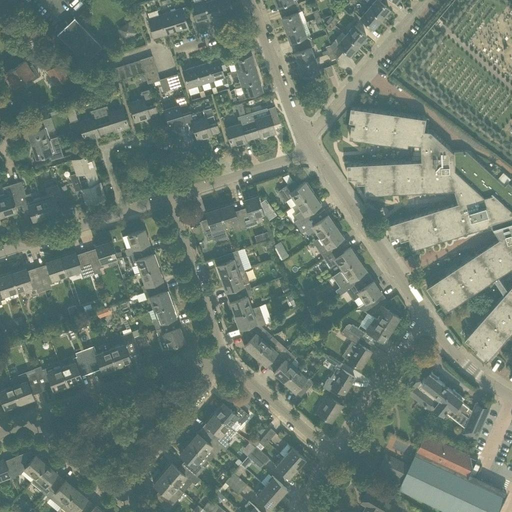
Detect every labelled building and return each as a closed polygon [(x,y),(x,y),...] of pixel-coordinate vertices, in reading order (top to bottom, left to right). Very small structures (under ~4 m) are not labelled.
[(193,0),(188,0),(189,4),(191,4),(196,20),(208,17),(209,17),(203,0),(202,0),(194,3),(193,0)] [(201,0),(202,0),(203,0),(209,17),(208,17),(209,20),(210,19),(222,16),(216,0),(210,0),(207,1),(206,0),(201,0)] [(216,0),(222,16),(233,12),(229,0),(216,0)] [(275,0),(277,6),(282,4),(284,10),(298,5),(296,0),(275,0)] [(382,2),(378,0),(375,0),(369,8),(380,18),(389,8),(382,2)] [(282,17),(286,29),(301,23),(301,24),(306,22),(302,10),(300,11),(298,5),(284,10),(286,15),(282,17)] [(182,7),(170,11),(176,30),(188,26),(182,7)] [(380,18),(369,8),(361,18),(372,27),(380,18)] [(165,34),(176,30),(170,11),(159,15),(165,34)] [(159,15),(147,18),(150,28),(153,37),(165,34),(159,15)] [(330,22),(334,25),(339,20),(335,16),(330,22)] [(102,46),(74,17),(67,23),(65,21),(54,31),(84,63),(102,46)] [(131,21),(118,27),(124,39),(137,33),(131,21)] [(311,39),(309,33),(310,33),(306,22),(301,24),(301,23),(286,29),(290,41),(295,39),(297,44),(311,39)] [(330,31),(334,25),(330,22),(326,27),(330,31)] [(346,35),(358,45),(366,35),(354,25),(346,35)] [(331,45),(333,52),(335,59),(336,59),(344,50),(349,54),(358,45),(346,35),(343,32),(335,41),(334,41),(331,45)] [(313,46),(311,39),(297,44),(299,50),(295,52),(299,64),(314,58),(310,47),(313,46)] [(323,55),(328,53),(333,52),(331,45),(325,46),(327,50),(322,52),(323,55)] [(152,55),(140,59),(141,65),(154,61),(152,55)] [(255,67),(251,55),(233,60),(236,70),(230,72),(231,76),(238,74),(237,73),(255,67)] [(318,70),(314,58),(299,64),(303,76),(318,70)] [(140,59),(134,61),(138,73),(143,71),(141,65),(140,59)] [(225,76),(224,76),(218,59),(206,63),(212,80),(213,80),(221,77),(223,84),(227,82),(225,76)] [(27,62),(25,63),(24,61),(6,73),(9,78),(7,79),(10,85),(13,83),(14,85),(21,80),(24,84),(28,81),(29,82),(39,75),(32,64),(29,66),(27,62)] [(138,73),(134,61),(129,63),(132,75),(138,73)] [(154,61),(141,65),(143,71),(156,67),(154,61)] [(69,76),(66,70),(64,72),(59,63),(47,71),(56,85),(68,78),(67,77),(69,76)] [(123,65),(126,77),(132,75),(129,63),(123,65)] [(212,80),(206,63),(194,66),(200,84),(201,83),(209,81),(211,87),(215,86),(213,80),(212,80)] [(331,64),(324,67),(330,77),(337,73),(331,64)] [(123,65),(117,67),(120,79),(126,77),(123,65)] [(200,84),(194,66),(182,70),(188,87),(197,85),(199,91),(203,90),(201,83),(200,84)] [(117,67),(111,68),(114,81),(120,79),(117,67)] [(157,73),(156,67),(143,71),(145,77),(157,73)] [(258,79),(255,67),(237,73),(238,74),(240,81),(234,83),(235,88),(242,86),(241,84),(258,79)] [(114,81),(111,68),(104,70),(108,83),(114,81)] [(147,83),(159,79),(157,73),(145,77),(147,83)] [(177,74),(171,76),(174,88),(181,86),(177,74)] [(171,76),(165,77),(169,89),(174,88),(171,76)] [(169,89),(165,77),(159,79),(163,91),(169,89)] [(262,91),(258,79),(241,84),(242,86),(244,93),(237,95),(239,100),(245,98),(245,96),(262,91)] [(143,98),(129,103),(135,121),(149,116),(148,115),(156,112),(149,89),(141,92),(143,98)] [(184,96),(175,98),(178,106),(165,110),(167,118),(170,127),(184,123),(183,122),(191,119),(184,96)] [(241,102),(236,104),(239,114),(245,113),(241,102)] [(107,105),(99,108),(106,131),(113,129),(114,130),(128,126),(122,108),(109,112),(107,105)] [(275,106),(266,108),(268,114),(256,118),(253,111),(245,114),(253,137),(260,135),(261,136),(274,132),(272,125),(280,122),(275,106)] [(366,193),(455,189),(461,189),(465,202),(461,203),(460,202),(388,224),(388,223),(387,224),(391,237),(400,235),(402,239),(409,237),(413,248),(491,224),(494,228),(493,229),(494,229),(498,234),(497,234),(497,235),(498,234),(501,238),(428,286),(427,286),(437,302),(439,300),(446,311),(511,266),(511,184),(508,181),(505,185),(467,150),(454,150),(432,130),(425,129),(427,117),(426,117),(426,118),(352,107),(353,107),(352,106),(349,121),(356,122),(356,124),(352,124),(350,137),(408,146),(409,143),(421,144),(422,160),(348,164),(348,163),(347,164),(348,178),(357,177),(358,182),(366,182),(366,193)] [(205,117),(191,121),(197,139),(211,134),(211,133),(218,131),(211,107),(203,110),(205,117)] [(98,134),(106,131),(99,108),(91,111),(93,118),(79,122),(85,139),(99,135),(98,134)] [(240,123),(235,125),(226,128),(231,145),(245,141),(245,140),(253,137),(245,114),(237,116),(240,123)] [(28,131),(32,144),(50,138),(48,131),(54,129),(51,116),(37,121),(39,127),(28,131)] [(51,138),(50,138),(32,144),(36,157),(47,153),(49,160),(63,155),(59,143),(57,136),(51,138)] [(68,184),(73,183),(96,175),(93,167),(95,167),(90,153),(73,159),(77,172),(70,174),(71,176),(66,178),(68,184)] [(98,183),(96,175),(73,183),(75,190),(82,188),(86,202),(104,196),(99,182),(98,183)] [(294,180),(278,191),(285,201),(288,199),(292,206),(297,203),(313,192),(305,181),(298,186),(294,180)] [(33,199),(30,192),(25,194),(21,181),(15,183),(19,196),(18,197),(22,209),(29,207),(33,219),(46,215),(40,197),(33,199)] [(12,199),(18,197),(19,196),(15,183),(2,187),(4,193),(0,194),(0,204),(3,214),(16,210),(12,199)] [(55,200),(62,197),(57,183),(45,187),(47,194),(40,197),(46,215),(58,211),(55,200)] [(315,215),(311,209),(320,203),(313,192),(297,203),(302,210),(295,215),(298,219),(295,221),(299,227),(315,215)] [(247,209),(241,211),(246,226),(256,223),(254,215),(262,212),(260,204),(257,194),(244,198),(247,209)] [(235,230),(246,226),(241,211),(235,213),(231,202),(218,207),(224,225),(232,222),(235,230)] [(269,204),(263,209),(267,221),(276,214),(269,204)] [(219,235),(216,227),(224,225),(218,207),(206,211),(208,218),(201,221),(207,239),(219,235)] [(320,235),(335,225),(328,214),(319,220),(315,215),(299,227),(302,232),(305,230),(308,233),(315,228),(320,235)] [(334,242),(343,236),(335,225),(320,235),(313,240),(318,247),(324,257),(338,248),(334,242)] [(149,248),(147,242),(149,242),(144,228),(128,234),(132,247),(125,250),(127,256),(128,256),(135,253),(149,248)] [(97,249),(87,253),(93,273),(100,271),(99,267),(103,266),(102,262),(116,257),(113,249),(110,239),(95,244),(97,249)] [(281,259),(289,255),(281,240),(274,244),(281,259)] [(358,258),(350,247),(341,253),(338,248),(324,257),(327,261),(325,262),(328,266),(330,265),(330,266),(337,261),(342,269),(358,258)] [(151,253),(149,248),(135,253),(128,256),(135,274),(141,272),(158,266),(153,252),(151,253)] [(216,265),(221,277),(244,269),(237,250),(215,258),(217,264),(216,265)] [(82,277),(93,273),(87,253),(76,256),(75,251),(60,256),(66,273),(80,269),(82,277)] [(48,266),(37,269),(44,289),(51,287),(49,283),(53,282),(52,278),(66,273),(60,256),(46,260),(48,266)] [(366,269),(358,258),(342,269),(332,276),(340,287),(335,290),(339,295),(347,290),(360,280),(357,275),(366,269)] [(162,279),(158,266),(141,272),(146,284),(141,285),(144,292),(149,290),(162,285),(160,279),(162,279)] [(38,292),(44,289),(37,269),(27,272),(25,267),(11,272),(17,289),(30,285),(32,289),(36,288),(38,292)] [(228,290),(230,296),(250,288),(251,288),(244,269),(221,277),(226,290),(228,290)] [(0,303),(1,303),(0,299),(4,298),(2,294),(17,289),(11,272),(0,275),(0,303)] [(365,302),(369,299),(381,291),(373,280),(364,286),(360,280),(347,290),(353,299),(354,298),(359,305),(365,301),(365,302)] [(288,283),(281,287),(284,293),(291,289),(288,283)] [(171,303),(166,290),(164,290),(162,285),(149,290),(144,292),(146,298),(150,296),(155,309),(171,303)] [(475,347),(474,349),(487,361),(511,332),(511,286),(466,338),(465,338),(475,347)] [(252,294),(250,288),(230,296),(232,301),(230,301),(234,314),(251,309),(247,296),(252,294)] [(381,291),(369,299),(373,305),(385,297),(381,291)] [(176,316),(171,303),(155,309),(158,317),(152,319),(156,329),(176,322),(174,317),(176,316)] [(377,319),(391,328),(398,316),(381,305),(377,311),(381,313),(377,319)] [(259,306),(251,309),(234,314),(239,328),(241,327),(243,332),(260,326),(265,324),(259,306)] [(97,310),(96,314),(100,317),(105,315),(103,308),(97,310)] [(383,340),(391,328),(377,319),(373,326),(369,324),(366,329),(383,340)] [(178,327),(176,322),(156,329),(160,341),(158,341),(161,350),(169,348),(168,346),(184,340),(180,327),(178,327)] [(365,333),(352,324),(348,330),(360,337),(361,338),(365,333)] [(244,345),(254,355),(268,340),(273,337),(260,326),(243,332),(246,342),(244,345)] [(371,351),(358,343),(357,342),(360,337),(348,330),(344,327),(341,333),(351,340),(342,355),(348,359),(361,367),(371,351)] [(138,329),(131,331),(133,337),(140,335),(138,329)] [(129,356),(139,352),(133,337),(131,331),(120,335),(123,343),(109,348),(116,366),(130,360),(129,356)] [(286,349),(273,337),(268,340),(254,355),(265,364),(266,363),(270,367),(286,349)] [(93,345),(82,350),(90,370),(100,366),(102,371),(116,366),(109,348),(96,353),(93,345)] [(273,372),(283,381),(295,368),(290,363),(296,357),(286,349),(270,367),(274,370),(273,372)] [(74,361),(61,366),(68,384),(82,379),(80,374),(90,370),(82,350),(76,352),(77,356),(73,357),(74,361)] [(325,359),(328,355),(325,352),(323,355),(322,354),(317,359),(321,363),(325,359)] [(329,354),(328,355),(325,359),(337,366),(339,368),(342,363),(329,354)] [(40,366),(34,368),(41,388),(52,385),(54,390),(68,384),(61,366),(47,372),(45,368),(41,369),(40,366)] [(41,388),(34,368),(27,371),(28,374),(24,376),(26,380),(12,385),(19,403),(33,397),(31,392),(41,388)] [(306,377),(295,368),(283,381),(294,390),(306,377)] [(344,393),(354,377),(346,372),(342,369),(335,381),(329,377),(328,377),(327,378),(325,381),(325,382),(323,386),(329,390),(332,385),(344,393)] [(464,432),(467,434),(477,438),(485,418),(472,413),(455,400),(459,395),(430,373),(426,378),(424,377),(423,379),(416,373),(404,388),(432,410),(433,408),(434,409),(435,407),(444,414),(446,412),(466,427),(464,432)] [(308,377),(296,392),(300,396),(313,382),(308,377)] [(0,404),(3,403),(5,408),(19,403),(12,385),(0,389),(0,404)] [(43,395),(44,402),(52,400),(49,388),(41,390),(43,395)] [(341,405),(333,399),(326,395),(316,411),(331,421),(341,405)] [(214,412),(228,424),(234,418),(240,423),(248,414),(234,402),(234,403),(235,404),(231,409),(223,402),(214,412)] [(230,437),(223,431),(228,424),(214,412),(205,422),(214,429),(209,434),(222,445),(221,445),(225,449),(230,443),(227,441),(230,437)] [(270,428),(259,442),(264,446),(275,432),(270,428)] [(188,442),(202,455),(209,460),(221,445),(222,445),(209,434),(205,439),(197,432),(188,442)] [(468,477),(478,457),(471,453),(470,454),(425,434),(420,445),(408,469),(400,487),(399,488),(450,511),(498,511),(507,495),(468,477)] [(255,446),(259,441),(254,437),(251,442),(255,446)] [(188,460),(183,465),(196,475),(203,467),(196,462),(202,455),(188,442),(179,453),(188,460)] [(251,450),(265,462),(269,458),(256,445),(251,450)] [(288,451),(284,456),(297,467),(305,458),(291,446),(287,450),(288,451)] [(261,467),(265,462),(251,450),(247,455),(261,467)] [(24,467),(35,476),(46,463),(35,454),(34,455),(30,452),(15,458),(20,472),(24,467)] [(288,477),(297,467),(284,456),(280,461),(278,460),(274,464),(288,477)] [(2,457),(0,458),(0,477),(8,474),(10,478),(15,477),(14,475),(20,472),(15,458),(4,462),(2,457)] [(377,476),(400,487),(408,469),(385,457),(380,468),(381,468),(377,476)] [(45,494),(60,477),(55,473),(57,472),(46,463),(35,476),(31,481),(45,494)] [(196,475),(183,465),(179,470),(171,463),(162,473),(177,486),(181,489),(187,483),(188,484),(192,480),(195,483),(199,478),(196,475)] [(233,472),(229,477),(243,489),(247,484),(233,472)] [(172,492),(177,486),(162,473),(153,483),(160,489),(155,494),(170,506),(177,497),(172,492)] [(286,488),(278,481),(272,475),(268,479),(269,481),(265,485),(278,497),(286,488)] [(60,477),(45,494),(60,507),(76,488),(65,479),(64,481),(60,477)] [(238,493),(243,489),(229,477),(225,481),(238,493)] [(270,506),(278,497),(265,485),(261,490),(259,489),(255,493),(270,506)] [(367,505),(363,511),(400,511),(403,507),(370,487),(361,502),(367,505)] [(76,488),(60,507),(66,511),(81,511),(90,502),(86,499),(87,497),(76,488)] [(211,498),(207,502),(216,511),(223,511),(224,510),(211,498)] [(250,510),(248,511),(261,511),(253,505),(249,501),(245,505),(250,510)] [(94,506),(90,502),(81,511),(104,511),(96,504),(94,506)] [(216,511),(207,502),(202,508),(206,511),(216,511)]
